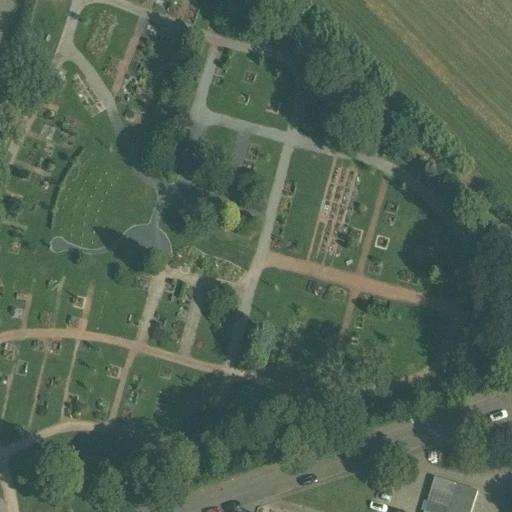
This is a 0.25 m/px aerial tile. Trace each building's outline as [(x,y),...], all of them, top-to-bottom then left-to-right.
[(456,487),(434,480),(431,491),(452,498),(453,498),(456,487)] [(477,493),(456,487),(453,498),(474,505),(477,493)] [(452,498),(431,491),(427,503),(449,510),(449,509),(452,498)] [(471,511),(474,505),(453,498),(452,498),(449,509),(457,511),(471,511)] [(448,511),(449,510),(427,503),(424,511),(448,511)]
